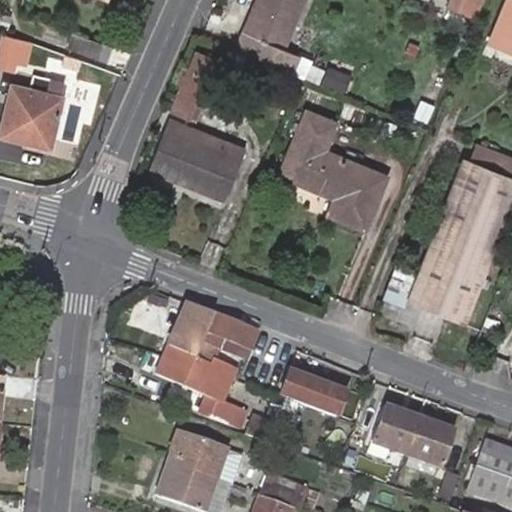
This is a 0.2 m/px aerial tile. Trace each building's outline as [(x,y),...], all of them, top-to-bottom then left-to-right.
[(304,0),(260,0),(246,36),(283,51),(284,51),(304,0)] [(480,0),(447,0),(445,5),(474,17),(480,0)] [(511,0),(510,0),(494,42),(511,49),(511,0)] [(116,50),(73,34),(68,49),(110,65),(116,50)] [(283,51),(246,36),(238,54),(275,70),(283,51)] [(28,67),(34,47),(4,38),(0,52),(0,67),(17,72),(19,65),(28,67)] [(221,65),(197,54),(189,72),(184,85),(178,99),(172,111),(186,117),(202,79),(214,84),(221,65)] [(184,85),(189,72),(181,69),(175,82),(184,85)] [(48,148),(63,97),(66,83),(36,74),(32,89),(16,85),(2,135),(48,148)] [(164,108),(172,111),(178,99),(170,96),(164,108)] [(323,153),(336,126),(307,113),(280,174),(335,198),(327,217),(363,232),(385,180),(323,153)] [(217,140),(168,120),(164,131),(213,150),(217,140)] [(147,169),(148,169),(223,200),(243,152),(217,140),(213,150),(164,131),(163,130),(147,169)] [(511,207),(511,156),(480,143),(472,163),(464,160),(407,304),(464,327),(511,207)] [(415,274),(395,266),(381,298),(401,307),(415,274)] [(170,304),(151,297),(146,308),(166,315),(170,304)] [(186,305),(166,357),(190,366),(199,343),(202,344),(213,315),(186,305)] [(213,315),(202,344),(218,351),(223,340),(229,342),(251,350),(256,336),(258,332),(214,315),(213,315)] [(33,358),(41,359),(42,342),(34,341),(33,358)] [(251,350),(229,342),(225,351),(247,359),(251,350)] [(204,418),(247,434),(255,414),(233,406),(234,403),(228,400),(230,392),(222,389),(230,368),(214,362),(218,351),(202,344),(199,343),(190,366),(166,357),(159,375),(213,394),(204,418)] [(351,388),(289,365),(278,395),(340,417),(351,388)] [(238,371),(230,368),(222,389),(230,392),(238,371)] [(458,428),(385,402),(371,443),(444,468),(458,428)] [(233,406),(255,414),(256,411),(234,403),(233,406)] [(262,417),(255,436),(292,450),(299,431),(262,417)] [(176,431),(168,454),(192,463),(190,470),(215,479),(219,465),(238,472),(244,456),(225,450),(176,431)] [(511,447),(486,438),(466,491),(511,508),(511,447)] [(192,463),(168,454),(154,494),(202,511),(215,479),(190,470),(192,463)] [(293,507),(299,509),(307,485),(268,470),(259,495),(293,507)] [(215,479),(202,511),(213,511),(224,482),(215,479)] [(290,511),(293,507),(259,495),(252,511),(290,511)]
